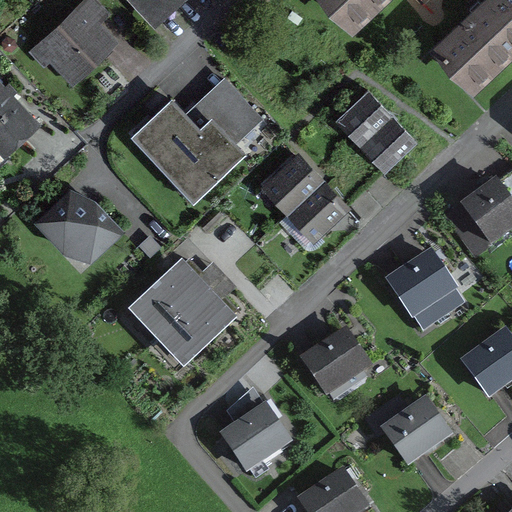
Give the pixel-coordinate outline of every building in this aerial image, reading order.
[(112,15),(97,0),(82,0),(29,52),(44,69),(50,64),(73,88),(119,43),(101,24),(112,15)] [(133,0),(155,22),(178,0),(133,0)] [(393,0),(317,0),(352,39),(393,0)] [(474,98),(511,60),(511,0),(486,0),(431,52),(474,98)] [(188,108),(173,93),(130,129),(194,196),(246,147),(239,139),(264,115),(225,73),(188,108)] [(41,127),(0,81),(0,155),(5,162),(41,127)] [(390,115),(368,92),(342,117),(364,140),(390,115)] [(412,138),(390,115),(364,140),(386,163),(412,138)] [(268,182),(291,207),(322,179),(298,154),(268,182)] [(511,170),(500,179),(497,175),(445,216),(476,257),(495,244),(497,248),(511,236),(511,170)] [(291,207),(315,232),(345,204),(322,179),(291,207)] [(97,195),(70,184),(35,217),(65,250),(90,257),(125,226),(97,195)] [(459,287),(432,246),(386,277),(413,318),(415,317),(423,329),(464,303),(455,289),(459,287)] [(156,334),(221,275),(212,265),(201,275),(189,261),(185,265),(181,261),(132,307),(156,334)] [(232,288),(221,275),(156,334),(182,362),(233,315),(229,312),(232,309),(222,297),(232,288)] [(372,364),(346,325),(300,355),(326,394),(372,364)] [(511,381),(511,334),(505,326),(461,359),(489,398),(511,381)] [(408,407),(382,426),(384,429),(409,465),(454,431),(426,394),(408,407)] [(376,435),(384,429),(382,426),(408,407),(399,395),(366,419),(376,435)] [(294,440),(266,400),(220,433),(245,472),(294,440)] [(361,511),(371,506),(344,465),(296,498),(306,511),(361,511)]
